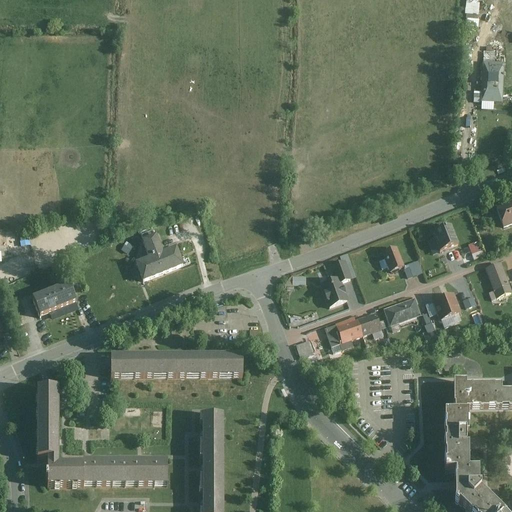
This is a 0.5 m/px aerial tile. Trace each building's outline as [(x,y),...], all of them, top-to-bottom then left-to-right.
[(503,106),(505,66),(482,65),(480,105),(503,106)] [(511,226),(511,202),(496,210),(505,230),(511,226)] [(460,245),(452,226),(433,234),(441,253),(460,245)] [(152,237),(167,273),(187,265),(179,246),(167,251),(160,234),(152,237)] [(145,282),(167,273),(152,237),(144,240),(151,258),(138,263),(145,282)] [(406,268),(397,249),(384,255),(392,274),(406,268)] [(472,255),(474,261),(485,256),(483,251),(472,255)] [(354,282),(346,262),(333,267),(338,279),(321,286),(330,310),(350,302),(343,286),(354,282)] [(511,294),(511,290),(501,265),(486,271),(498,301),(511,294)] [(305,287),(305,277),(292,277),(292,287),(305,287)] [(78,303),(71,284),(34,299),(42,318),(51,314),(52,333),(55,336),(60,337),(88,327),(90,323),(90,319),(78,303)] [(462,315),(454,295),(434,303),(442,323),(462,315)] [(421,317),(415,300),(385,312),(391,329),(421,317)] [(382,332),(375,315),(337,330),(344,347),(382,332)] [(314,357),(309,344),(298,349),(303,362),(314,357)] [(144,380),(144,360),(112,360),(112,380),(144,380)] [(144,380),(177,380),(177,360),(144,360),(144,380)] [(210,360),(177,360),(177,380),(210,380),(210,360)] [(210,360),(210,380),(243,380),(243,360),(210,360)] [(455,382),(455,415),(467,414),(467,409),(503,409),(503,393),(503,386),(468,387),(468,382),(455,382)] [(59,392),(37,392),(38,427),(59,427),(59,392)] [(503,409),(511,409),(511,392),(503,393),(503,409)] [(456,472),(472,472),(471,414),(467,414),(455,415),(445,415),(445,472),(456,472)] [(203,417),(203,452),(226,452),(225,417),(203,417)] [(59,427),(38,427),(38,461),(48,461),(59,461),(59,427)] [(226,452),(203,452),(204,487),(227,487),(226,452)] [(124,488),(124,464),(85,464),(85,466),(86,488),(124,488)] [(124,488),(167,488),(167,464),(124,464),(124,488)] [(48,466),(48,489),(86,488),(85,466),(59,466),(48,466)] [(456,502),(466,511),(500,511),(482,493),(482,483),(482,472),(472,472),(456,472),(456,484),(456,502)] [(204,487),(203,511),(226,511),(227,487),(204,487)]
